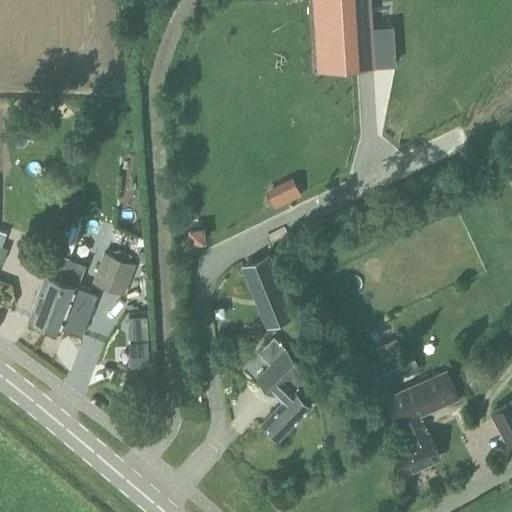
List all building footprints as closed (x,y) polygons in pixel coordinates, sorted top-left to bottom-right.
[(374,65),(369,0),(315,0),(320,68),(374,65)] [(285,204),(302,195),(302,194),(299,188),(293,176),(266,190),(271,201),(274,207),(275,208),(285,204)] [(190,243),(206,242),(205,233),(205,226),(192,227),(189,227),(190,243)] [(63,279),(72,258),(41,246),(32,269),(46,274),(29,318),(45,324),(63,279)] [(125,293),(137,263),(105,250),(93,281),(125,293)] [(294,314),(270,255),(248,264),(272,323),(294,314)] [(83,334),(98,293),(79,286),(87,264),(72,258),(63,279),(45,324),(62,330),(63,327),(83,334)] [(369,387),(419,367),(409,347),(361,367),(369,387)] [(306,378),(296,389),(288,381),(303,365),(285,349),(258,378),(276,394),(278,392),(285,398),(264,421),(282,437),(312,404),(306,398),(316,387),(306,378)] [(473,389),(496,380),(488,360),(465,369),(473,389)] [(421,423),(422,421),(419,414),(458,397),(448,373),(389,398),(400,422),(403,421),(406,427),(409,428),(411,432),(409,434),(412,441),(394,449),(404,473),(439,458),(429,434),(428,434),(425,428),(422,427),(421,423)] [(511,398),(488,411),(507,447),(511,444),(511,398)] [(235,426),(259,418),(253,402),(230,410),(235,426)]
